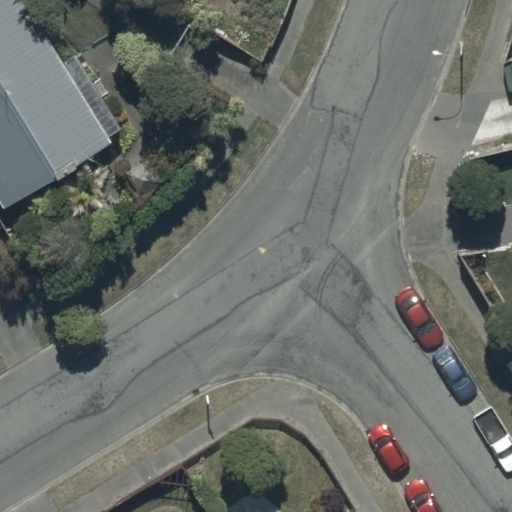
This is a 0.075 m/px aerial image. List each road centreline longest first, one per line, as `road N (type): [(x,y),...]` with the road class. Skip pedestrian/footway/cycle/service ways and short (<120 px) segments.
road 1 (residential): [(300,218),(210,307),(0,444)]
road 2 (residential): [(300,218),(485,511)]
road 3 (residential): [(409,0),(381,79),(300,218)]
